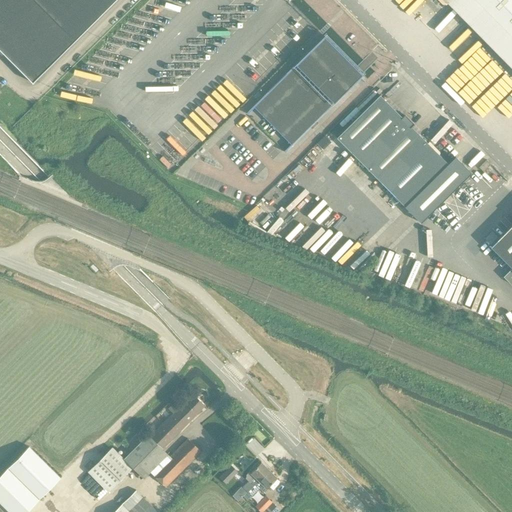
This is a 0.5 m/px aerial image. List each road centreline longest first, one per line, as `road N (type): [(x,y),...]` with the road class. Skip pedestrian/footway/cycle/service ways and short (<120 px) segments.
road 1 (tertiary): [(0,147),(361,511)]
road 2 (unclassified): [(511,166),(345,0)]
road 3 (unknown): [(0,57),(23,78),(41,80),(115,0)]
road 4 (unknown): [(396,241),(467,167),(457,151)]
